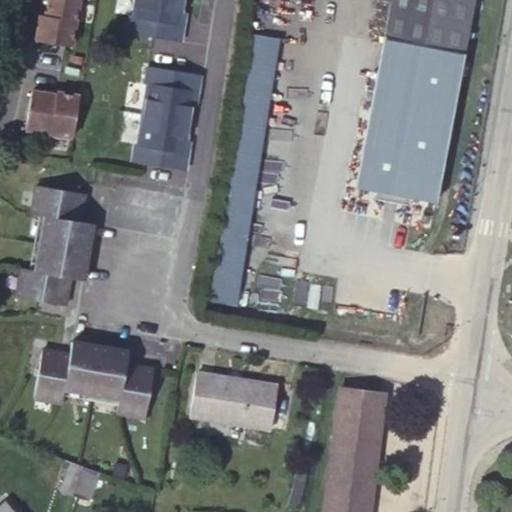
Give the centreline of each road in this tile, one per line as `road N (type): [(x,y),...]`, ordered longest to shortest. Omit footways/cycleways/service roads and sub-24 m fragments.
road 1 (residential): [(226,0),(172,306),(185,331),(452,377),(465,389)]
road 2 (tertiary): [(465,389),(511,119)]
road 3 (residential): [(0,124),(25,0)]
road 4 (tertiary): [(449,511),(465,389)]
